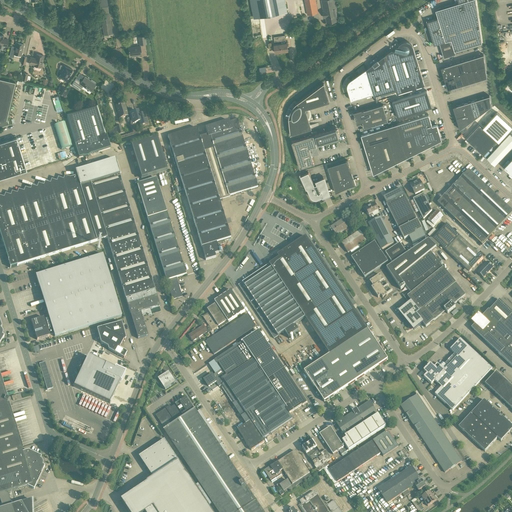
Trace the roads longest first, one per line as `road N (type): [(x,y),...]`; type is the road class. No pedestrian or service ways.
road 1 (unclassified): [(453,148),(420,36),(396,30),(335,82),(366,191)]
road 2 (residential): [(0,185),(118,153),(167,317),(176,324)]
road 3 (tertiary): [(250,102),(133,80),(2,0)]
road 4 (unclassified): [(108,460),(47,428),(0,272)]
road 5 (tertiary): [(250,102),(396,0)]
road 6 (unclassified): [(403,360),(310,221)]
road 7 (unclassified): [(473,470),(450,486),(439,484),(374,385)]
road 8 (unclassified): [(176,324),(264,197)]
road 9 (unclassified): [(248,470),(161,344)]
road 10 (unclassified): [(248,470),(374,385)]
road 11 (unclassified): [(403,360),(452,329),(511,265)]
road 12 (unclassified): [(108,460),(161,344)]
